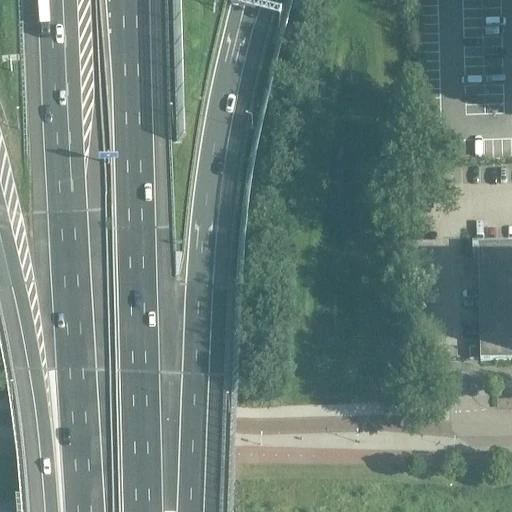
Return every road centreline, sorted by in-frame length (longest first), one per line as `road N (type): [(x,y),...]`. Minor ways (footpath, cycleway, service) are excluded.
road 1 (motorway): [(189,511),(194,250),(244,0)]
road 2 (motorway): [(56,0),(81,511)]
road 3 (unclassified): [(0,420),(236,427),(511,422)]
road 4 (motorway): [(140,511),(128,0)]
road 5 (motorway): [(0,214),(55,511)]
